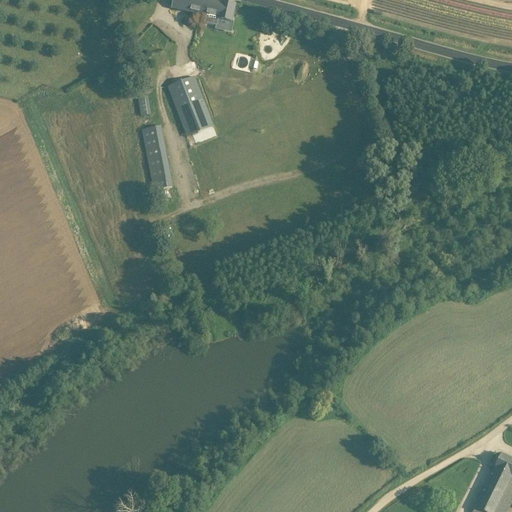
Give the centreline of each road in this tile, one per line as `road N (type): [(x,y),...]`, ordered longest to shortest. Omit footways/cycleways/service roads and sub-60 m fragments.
road 1 (unclassified): [(0,311),(17,349),(68,330),(84,314),(103,246),(341,154),(355,127),(334,20)]
road 2 (track): [(0,124),(102,64),(118,35),(113,0)]
road 3 (unclassified): [(511,67),(334,20)]
road 4 (track): [(377,511),(511,418)]
